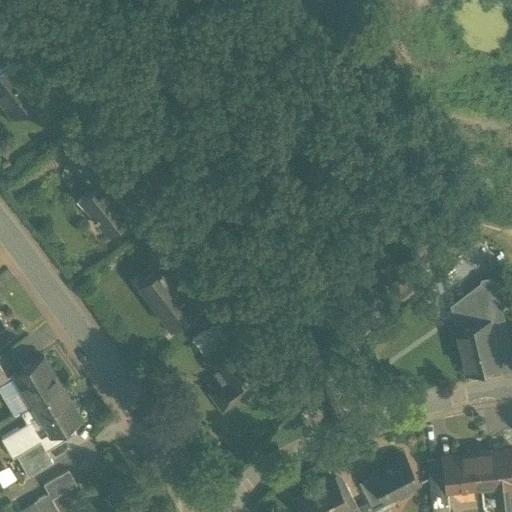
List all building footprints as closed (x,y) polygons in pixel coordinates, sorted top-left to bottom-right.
[(34,33),(22,18),(0,39),(0,43),(8,53),(34,33)] [(41,94),(13,58),(0,67),(0,98),(2,102),(1,102),(12,116),(13,115),(13,116),(41,94)] [(103,121),(82,137),(97,157),(101,154),(106,161),(120,151),(114,144),(118,141),(103,121)] [(82,137),(81,137),(61,152),(62,153),(63,153),(91,188),(109,173),(97,157),(82,137)] [(140,215),(109,175),(111,174),(110,173),(109,173),(91,188),(79,197),(80,198),(82,197),(95,214),(89,219),(91,221),(97,217),(107,229),(106,230),(106,231),(118,223),(122,228),(121,229),(122,230),(142,215),(141,214),(140,215)] [(171,208),(151,223),(162,237),(172,229),(182,241),(191,234),(171,208)] [(176,260),(162,270),(159,267),(141,281),(161,307),(157,309),(170,326),(205,299),(176,260)] [(503,318),(495,286),(493,277),(481,280),(479,285),(486,312),(488,322),(503,318)] [(231,285),(200,308),(213,324),(220,319),(244,302),(231,285)] [(479,285),(454,304),(461,329),(488,322),(486,312),(479,285)] [(244,302),(220,319),(229,332),(253,314),(244,302)] [(0,341),(13,330),(0,314),(0,341)] [(461,329),(455,330),(465,373),(498,365),(488,322),(461,329)] [(235,337),(214,353),(211,348),(217,343),(207,329),(191,340),(192,341),(193,340),(206,358),(205,359),(222,382),(210,391),(222,407),(264,376),(235,337)] [(61,387),(43,355),(13,373),(31,404),(61,387)] [(317,397),(291,362),(264,382),(290,417),(317,397)] [(0,366),(0,387),(10,381),(0,366)] [(61,387),(31,404),(49,435),(79,417),(61,387)] [(40,440),(16,454),(27,475),(52,461),(40,440)] [(511,449),(477,453),(481,488),(498,486),(501,506),(511,504),(511,449)] [(477,453),(442,457),(445,492),(481,488),(477,453)] [(404,456),(369,474),(371,477),(384,502),(419,484),(404,456)] [(68,469),(43,483),(48,491),(51,497),(76,483),(68,469)] [(384,502),(371,477),(359,483),(368,501),(372,508),(384,502)] [(333,479),(296,498),(303,511),(339,511),(348,507),(333,479)] [(59,511),(51,497),(48,491),(32,500),(38,511),(59,511)] [(368,501),(357,507),(358,509),(352,511),(373,511),(372,508),(368,501)] [(124,511),(119,503),(102,511),(124,511)]
